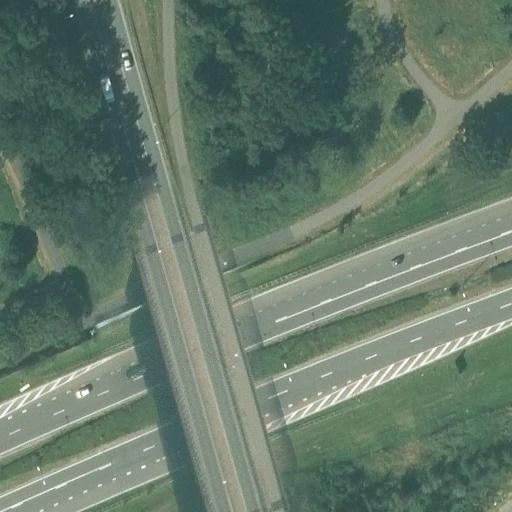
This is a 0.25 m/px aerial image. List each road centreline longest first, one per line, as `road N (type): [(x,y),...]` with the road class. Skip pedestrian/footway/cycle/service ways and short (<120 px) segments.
road 1 (primary): [(511,225),(275,317),(0,439)]
road 2 (primary): [(19,511),(511,305)]
road 3 (secondary): [(84,0),(155,225),(228,511)]
road 4 (secondary): [(257,511),(114,0)]
